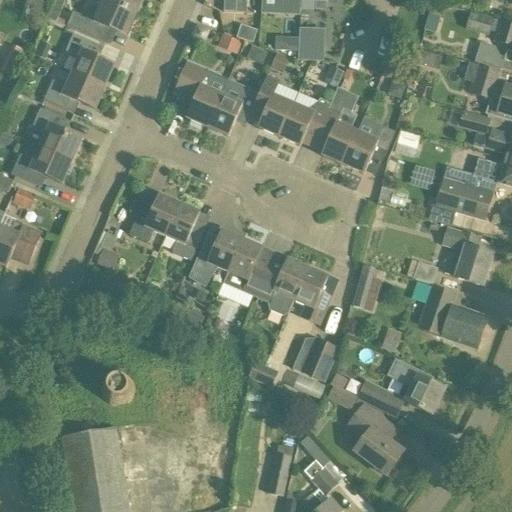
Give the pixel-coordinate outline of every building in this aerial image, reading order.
[(44,18),(50,6),(34,0),(27,0),(24,9),(44,18)] [(56,21),(65,0),(56,0),(49,16),(56,21)] [(104,0),(104,1),(136,16),(143,0),(104,0)] [(224,0),(224,13),(246,14),(246,9),(246,0),(224,0)] [(299,1),(299,0),(273,0),(277,0),(276,16),(300,17),(300,1),(299,1)] [(299,0),(299,1),(300,1),(315,2),(314,12),(326,12),(326,2),(327,2),(326,0),(299,0)] [(127,38),(136,16),(104,1),(99,11),(90,8),(86,19),(73,13),(67,28),(100,43),(106,29),(127,38)] [(489,39),(490,33),(494,22),(470,15),(465,31),(489,39)] [(511,49),(511,26),(500,23),(493,44),(511,49)] [(322,59),(323,46),(307,45),(308,32),(299,32),(297,58),(322,59)] [(72,75),(105,89),(114,67),(91,57),(96,46),(73,35),(64,56),(78,61),(72,75)] [(237,56),(242,44),(222,37),(217,49),(237,56)] [(298,39),(290,38),(290,52),(297,52),(298,39)] [(511,53),(506,52),(503,59),(502,58),(500,57),(495,48),(480,44),(474,64),(501,72),(501,71),(511,73),(511,53)] [(282,76),(289,60),(277,55),(270,71),(282,76)] [(497,90),(502,74),(468,64),(462,81),(472,84),(469,95),(490,102),(485,116),(511,124),(511,89),(506,88),(505,93),(497,90)] [(207,129),(221,97),(201,88),(207,74),(187,65),(177,89),(196,97),(186,120),(207,129)] [(337,90),(344,74),(331,68),(324,84),(337,90)] [(356,75),(346,71),(343,80),(353,84),(356,75)] [(95,111),(105,89),(72,75),(66,88),(53,82),(44,102),(74,116),(79,104),(95,111)] [(279,139),(293,106),(274,98),(280,83),(267,77),(259,96),(257,102),(249,121),(260,126),(258,130),(279,139)] [(257,102),(259,96),(247,91),(241,106),(221,97),(207,129),(228,139),(238,117),(249,121),(257,102)] [(312,150),(323,155),(322,157),(343,167),(357,134),(351,132),(357,117),(343,111),(346,103),(344,98),(336,94),(331,105),(312,150)] [(301,145),(312,150),(331,105),(319,100),(313,115),(293,106),(279,139),(300,148),(301,145)] [(39,149),(72,164),(82,141),(59,131),(64,120),(40,110),(32,130),(45,136),(39,149)] [(491,120),(463,113),(462,116),(456,114),(452,127),(459,129),(458,130),(486,138),(491,120)] [(357,134),(343,167),(364,176),(373,153),(385,158),(395,134),(383,128),(377,143),(357,134)] [(14,135),(2,131),(0,136),(0,146),(3,148),(11,143),(14,135)] [(506,162),(511,163),(511,136),(492,131),(485,152),(507,158),(506,162)] [(62,186),(72,164),(39,149),(33,163),(20,157),(11,177),(34,187),(39,176),(62,186)] [(511,163),(506,162),(504,168),(478,161),(473,177),(447,169),(435,209),(485,224),(497,185),(511,189),(511,163)] [(0,190),(8,194),(13,183),(0,176),(0,190)] [(29,211),(35,197),(19,190),(13,204),(29,211)] [(165,238),(179,206),(159,197),(152,213),(141,208),(129,236),(148,245),(153,233),(165,238)] [(179,206),(165,238),(176,243),(171,255),(191,263),(204,233),(193,229),(199,214),(179,206)] [(438,234),(440,226),(422,222),(421,228),(429,230),(429,232),(438,234)] [(0,228),(0,266),(6,269),(12,255),(30,263),(41,235),(15,224),(11,234),(0,228)] [(483,289),(493,256),(475,251),(478,238),(447,229),(441,248),(463,254),(455,280),(483,289)] [(228,274),(242,242),(222,233),(215,250),(203,245),(188,280),(205,290),(217,270),(228,274)] [(255,267),(262,250),(242,242),(228,274),(223,286),(255,300),(268,272),(255,267)] [(115,265),(100,258),(96,266),(112,273),(115,265)] [(308,270),(288,261),(281,278),(268,272),(255,300),(268,306),(269,312),(284,319),(288,316),(294,303),(308,270)] [(433,287),(438,271),(412,262),(407,278),(433,287)] [(375,271),(363,267),(352,308),(363,311),(375,271)] [(308,270),(294,303),(304,307),(299,320),(320,328),(332,299),(321,294),(328,279),(308,270)] [(477,352),(488,320),(453,308),(457,296),(431,287),(416,331),(477,352)] [(174,304),(142,293),(136,312),(168,322),(174,304)] [(190,314),(176,308),(170,320),(185,326),(190,314)] [(394,355),(398,345),(384,340),(380,351),(394,355)] [(326,385),(339,351),(314,341),(301,374),(326,385)] [(431,416),(444,391),(431,385),(434,379),(395,361),(387,377),(412,390),(405,403),(431,416)] [(265,368),(253,364),(250,372),(247,379),(258,384),(265,368)] [(278,374),(265,368),(258,384),(271,390),(278,374)] [(347,383),(336,377),(330,388),(333,389),(342,393),(347,383)] [(118,402),(119,402),(121,401),(123,401),(125,400),(126,398),(127,397),(128,395),(129,394),(129,392),(129,390),(128,388),(128,386),(127,385),(126,383),(124,382),(123,381),(121,380),(119,380),(117,380),(115,380),(114,381),(112,382),(111,383),(109,384),(108,386),(107,387),(107,389),(107,391),(107,393),(108,395),(108,396),(109,398),(111,399),(112,400),(114,401),(116,402),(118,402)] [(365,382),(357,399),(357,401),(396,421),(405,402),(365,382)] [(350,414),(357,401),(342,393),(333,389),(327,401),(350,414)] [(385,477),(403,453),(377,434),(386,422),(363,405),(346,428),(364,441),(354,454),(385,477)] [(74,511),(128,511),(115,430),(62,439),(74,511)] [(284,499),(294,449),(278,446),(276,455),(275,455),(266,496),(284,499)] [(315,446),(307,453),(315,462),(323,455),(315,446)] [(326,497),(337,486),(322,470),(310,481),(326,497)] [(406,477),(404,490),(421,492),(423,480),(406,477)] [(322,509),(302,488),(293,497),(306,511),(339,511),(330,502),(322,509)] [(381,511),(399,511),(392,503),(381,511)]
